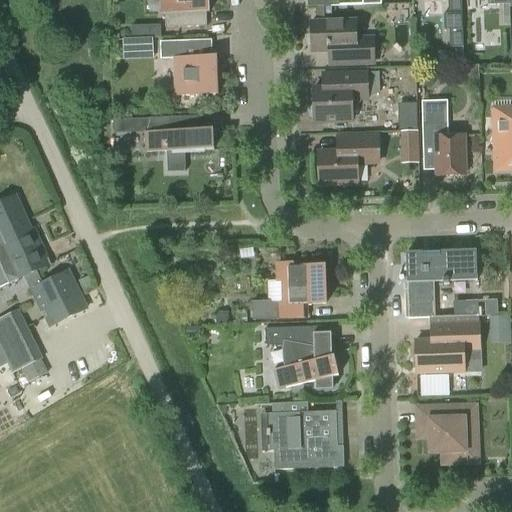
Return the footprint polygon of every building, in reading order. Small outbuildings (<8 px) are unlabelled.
[(160,0),(161,15),(165,15),(165,29),(207,28),(206,14),(209,14),(208,0),(160,0)] [(422,0),(423,1),(448,0),(448,14),(443,14),(444,30),(449,30),(449,32),(462,32),(461,0),(422,0)] [(356,40),(355,22),(311,24),(312,53),(329,52),(330,66),(374,65),(373,40),(356,40)] [(160,26),(129,27),(130,39),(122,40),(123,60),(151,59),(150,38),(160,37),(160,26)] [(189,58),(188,42),(160,43),(161,61),(172,60),(174,98),(218,96),(217,57),(189,58)] [(314,124),(352,123),(352,101),(368,100),(379,93),(378,74),(323,75),(323,90),(313,90),(314,124)] [(413,103),(413,93),(404,88),(395,93),(395,103),(404,108),(413,103)] [(438,102),(421,103),(422,126),(423,150),(436,150),(436,171),(437,178),(465,177),(463,137),(448,137),(447,125),(447,111),(438,102)] [(494,135),(489,145),(494,147),(495,168),(511,167),(511,115),(493,116),(494,135)] [(184,119),(113,121),(114,135),(146,134),(146,154),(167,153),(167,173),(185,173),(185,153),(214,152),(213,132),(200,132),(184,133),(184,119)] [(418,133),(403,133),(404,151),(418,150),(418,133)] [(319,187),(357,185),(356,165),(379,164),(378,140),(337,141),(338,154),(318,155),(319,187)] [(0,263),(3,269),(6,277),(14,280),(15,280),(15,282),(25,278),(50,328),(86,311),(67,273),(42,285),(36,272),(28,254),(41,248),(32,229),(30,231),(15,198),(0,204),(0,263)] [(407,284),(477,282),(476,252),(406,254),(407,284)] [(304,268),(304,264),(278,265),(278,282),(284,282),(284,305),(270,306),(270,302),(252,303),(252,321),(307,319),(306,306),(326,305),(325,267),(304,268)] [(477,302),(453,303),(454,317),(478,316),(477,302)] [(496,317),(496,302),(485,302),(485,317),(496,317)] [(0,319),(0,349),(13,375),(22,370),(29,383),(48,373),(17,311),(0,319)] [(489,344),(507,344),(506,320),(489,320),(489,344)] [(416,375),(464,373),(463,352),(480,351),(479,326),(451,327),(451,341),(415,343),(416,375)] [(330,358),(329,327),(265,330),(266,346),(315,351),(315,362),(274,371),(278,391),(316,382),(316,391),(332,390),(332,379),(338,377),(334,358),(330,358)] [(304,413),(304,404),(276,404),(276,414),(269,415),(270,452),(288,451),(289,470),(344,468),(344,447),(338,448),(337,413),(304,413)] [(465,464),(464,427),(476,427),(476,408),(417,410),(418,428),(430,428),(431,453),(443,453),(443,465),(465,464)]
